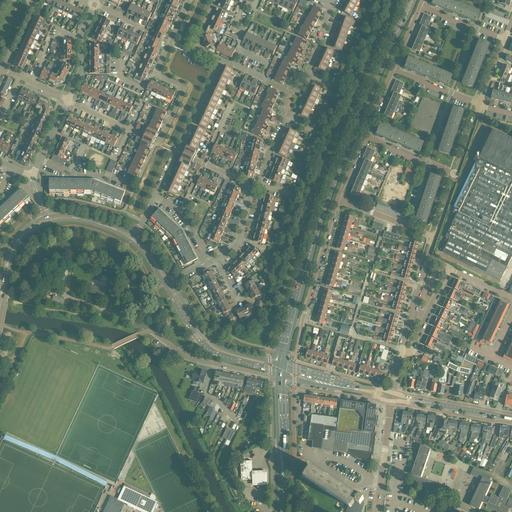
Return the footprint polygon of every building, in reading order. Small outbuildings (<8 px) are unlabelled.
[(57,0),(56,0),(53,7),(58,10),(61,2),(57,0)] [(172,0),(170,0),(169,4),(178,8),(180,4),(172,0)] [(286,0),(283,7),(288,10),(292,1),(289,0),(286,0)] [(433,0),(432,5),(438,7),(447,10),(451,0),(449,0),(433,0)] [(447,10),(457,14),(461,16),(465,6),(451,0),(447,10)] [(497,5),(505,8),(506,5),(509,7),(511,1),(507,0),(502,0),(501,3),(498,2),(497,5)] [(218,7),(227,11),(229,6),(220,1),(218,7)] [(288,10),(293,12),(297,4),(292,1),(288,10)] [(61,2),(58,10),(63,12),(66,4),(61,2)] [(353,11),(356,7),(348,2),(345,6),(353,11)] [(68,14),(71,6),(66,4),(63,12),(68,14)] [(137,7),(131,4),(127,13),(133,15),(137,7)] [(169,4),(166,9),(175,13),(178,8),(169,4)] [(72,16),(76,8),(71,6),(68,14),(72,16)] [(323,11),(314,6),(312,11),(320,16),(323,11)] [(353,11),(345,6),(342,11),(350,16),(353,11)] [(479,12),(475,10),(465,6),(461,16),(475,22),(479,12)] [(137,18),(141,9),(137,7),(133,15),(137,18)] [(76,8),(72,16),(78,19),(81,11),(76,8)] [(217,8),(214,13),(224,18),(226,12),(217,8)] [(141,9),(137,18),(143,20),(147,11),(141,9)] [(175,13),(166,9),(164,14),(173,18),(175,13)] [(143,20),(148,22),(152,13),(147,11),(143,20)] [(309,16),(317,21),(320,16),(312,11),(309,16)] [(212,18),(221,22),(224,18),(214,13),(212,18)] [(164,14),(162,19),(171,23),(173,18),(164,14)] [(424,14),(422,20),(430,23),(432,18),(424,14)] [(43,20),(36,16),(33,21),(41,25),(43,20)] [(309,16),(306,21),(315,25),(317,21),(309,16)] [(109,25),(111,21),(103,17),(101,21),(109,25)] [(342,22),(351,25),(353,20),(344,17),(342,22)] [(212,18),(210,23),(219,27),(221,22),(212,18)] [(171,23),(162,19),(160,24),(169,28),(171,23)] [(428,28),(430,23),(422,20),(419,26),(422,27),(427,29),(428,28)] [(39,30),(41,25),(33,21),(31,26),(39,30)] [(109,25),(101,21),(99,26),(107,29),(109,25)] [(304,25),(312,30),(315,25),(306,21),(304,25)] [(342,22),(341,25),(340,27),(349,30),(351,25),(342,22)] [(208,28),(217,32),(219,27),(210,23),(208,28)] [(160,24),(157,29),(167,33),(169,28),(160,24)] [(304,25),(301,30),(309,34),(312,30),(304,25)] [(37,35),(39,30),(31,26),(29,31),(37,35)] [(97,30),(105,34),(107,29),(99,26),(97,30)] [(126,30),(121,27),(117,36),(122,39),(126,30)] [(340,27),(339,29),(338,32),(347,35),(349,30),(340,27)] [(430,29),(428,28),(427,29),(422,27),(420,32),(427,35),(430,29)] [(202,37),(202,38),(212,34),(213,31),(217,33),(217,32),(208,28),(205,33),(204,34),(203,37),(202,37)] [(155,34),(154,35),(163,40),(167,33),(157,29),(155,34)] [(95,34),(103,38),(105,34),(97,30),(95,34)] [(127,41),(131,32),(126,30),(122,39),(127,41)] [(298,35),(306,40),(309,34),(301,30),(298,35)] [(37,35),(29,31),(26,36),(34,40),(37,35)] [(131,32),(127,41),(132,43),(136,34),(131,32)] [(338,32),(337,35),(336,37),(345,40),(347,35),(338,32)] [(425,41),(427,35),(420,32),(417,38),(425,41)] [(243,42),(248,44),(252,35),(247,33),(243,42)] [(95,34),(92,39),(101,43),(103,38),(95,34)] [(141,37),(136,34),(132,43),(137,45),(141,37)] [(202,38),(204,43),(214,39),(212,34),(202,38)] [(151,42),(160,46),(163,40),(154,35),(154,37),(151,42)] [(257,37),(252,35),(248,44),(253,46),(257,37)] [(32,44),(34,40),(26,36),(24,41),(32,44)] [(262,40),(257,37),(253,46),(258,48),(262,40)] [(305,41),(297,37),(295,42),(303,46),(305,41)] [(345,40),(336,37),(334,42),(344,45),(345,40)] [(415,43),(422,46),(425,41),(417,38),(415,43)] [(214,39),(204,43),(206,48),(215,44),(214,39)] [(258,48),(263,51),(267,42),(262,40),(258,48)] [(30,49),(32,44),(24,41),(22,45),(30,49)] [(479,41),(474,53),(484,57),(489,45),(479,41)] [(160,46),(151,42),(149,47),(158,51),(160,46)] [(211,49),(216,51),(221,42),(220,42),(219,46),(215,44),(206,48),(207,48),(209,50),(211,49)] [(221,42),(216,51),(221,54),(225,45),(221,42)] [(263,51),(268,53),(272,44),(267,42),(263,51)] [(292,47),(301,51),(303,46),(295,42),(292,47)] [(333,48),(342,51),(344,45),(334,42),(333,48)] [(420,52),(422,46),(415,43),(413,49),(420,52)] [(268,53),(273,55),(277,46),(272,44),(268,53)] [(28,54),(30,49),(22,45),(20,50),(28,54)] [(230,47),(225,45),(221,54),(226,56),(230,47)] [(149,47),(147,52),(156,56),(158,51),(149,47)] [(236,49),(230,47),(226,56),(231,58),(236,49)] [(290,52),(299,56),(301,51),(292,47),(290,52)] [(323,53),(332,57),(334,52),(325,48),(323,53)] [(28,54),(20,50),(18,55),(25,59),(28,54)] [(147,52),(145,57),(154,61),(156,56),(147,52)] [(290,52),(288,57),(296,61),(299,56),(290,52)] [(330,62),(332,57),(323,53),(321,58),(330,62)] [(474,53),(468,70),(478,74),(484,57),(474,53)] [(26,59),(25,59),(18,55),(13,65),(21,70),(26,59)] [(68,63),(72,63),(72,55),(63,55),(63,58),(61,58),(61,60),(68,60),(68,63)] [(154,61),(145,57),(142,62),(151,66),(154,61)] [(296,61),(288,57),(286,62),(284,61),(283,61),(294,66),(296,61)] [(327,67),(330,62),(321,58),(319,63),(327,67)] [(405,68),(419,74),(423,64),(409,58),(405,68)] [(283,61),(281,66),(290,70),(292,65),(294,66),(283,61)] [(58,66),(68,71),(72,64),(72,63),(68,63),(67,65),(62,62),(59,62),(58,66)] [(142,62),(140,67),(149,71),(151,66),(142,62)] [(325,72),(327,67),(319,63),(316,68),(325,72)] [(438,70),(423,64),(419,74),(434,80),(438,70)] [(511,68),(503,65),(501,71),(508,74),(511,68)] [(59,68),(58,71),(66,75),(68,71),(58,66),(58,68),(59,68)] [(231,75),(233,70),(224,66),(222,71),(231,75)] [(290,70),(281,66),(279,71),(287,75),(290,70)] [(140,67),(138,71),(147,76),(149,71),(140,67)] [(47,72),(43,70),(39,78),(43,80),(47,72)] [(438,70),(434,80),(448,86),(452,76),(438,70)] [(462,84),(472,88),(478,74),(468,70),(462,84)] [(52,74),(48,82),(55,85),(56,82),(60,81),(63,82),(66,75),(58,71),(56,75),(52,74)] [(147,76),(138,71),(134,79),(140,82),(141,79),(145,81),(147,76)] [(228,80),(231,75),(222,71),(220,76),(228,80)] [(279,71),(276,76),(285,80),(287,75),(279,71)] [(501,71),(499,77),(501,78),(500,82),(507,84),(511,75),(508,74),(501,71)] [(52,74),(47,72),(43,80),(48,82),(52,74)] [(0,93),(4,96),(11,80),(0,75),(0,93)] [(226,85),(228,80),(220,76),(218,81),(226,85)] [(285,80),(276,76),(274,81),(283,85),(285,80)] [(239,88),(245,91),(248,82),(243,80),(239,88)] [(150,81),(147,90),(152,92),(155,83),(150,81)] [(218,81),(215,85),(224,89),(226,85),(218,81)] [(394,86),(401,89),(403,84),(396,81),(394,86)] [(245,91),(250,93),(254,84),(248,82),(245,91)] [(155,83),(152,92),(157,94),(160,86),(155,83)] [(510,93),(510,94),(509,94),(501,93),(503,84),(499,83),(497,92),(493,91),(491,99),(511,103),(511,86),(509,93),(510,93)] [(85,95),(89,86),(84,84),(80,93),(85,95)] [(259,87),(255,85),(254,84),(250,93),(255,95),(259,87)] [(213,90),(222,94),(224,89),(215,85),(213,90)] [(319,94),(322,89),(313,85),(310,90),(319,94)] [(93,88),(89,86),(85,95),(89,97),(93,88)] [(166,88),(160,86),(157,94),(162,97),(166,88)] [(399,94),(401,89),(394,86),(392,91),(399,94)] [(98,90),(93,88),(89,97),(94,99),(98,90)] [(170,90),(166,88),(162,97),(167,99),(170,90)] [(279,92),(271,88),(268,93),(277,97),(279,92)] [(17,99),(21,101),(25,92),(21,90),(17,99)] [(102,92),(98,90),(94,99),(96,100),(94,104),(96,105),(102,92)] [(175,93),(170,90),(167,99),(172,101),(174,98),(173,98),(175,93)] [(220,99),(222,94),(213,90),(211,95),(220,99)] [(317,99),(319,94),(310,90),(308,95),(317,99)] [(392,98),(399,102),(402,96),(399,94),(392,91),(391,92),(394,93),(392,98)] [(21,101),(26,103),(30,94),(25,92),(21,101)] [(106,94),(102,92),(96,105),(98,106),(100,102),(102,103),(106,94)] [(277,97),(268,93),(266,98),(275,102),(277,97)] [(26,103),(31,105),(35,96),(30,94),(26,103)] [(111,96),(106,94),(102,103),(105,104),(103,108),(103,109),(105,109),(111,96)] [(217,104),(220,99),(211,95),(208,100),(217,104)] [(315,104),(317,99),(308,95),(306,100),(315,104)] [(35,107),(40,98),(35,96),(31,105),(35,107)] [(107,110),(109,106),(111,107),(115,98),(111,96),(105,109),(106,110),(107,110)] [(47,102),(40,98),(35,107),(40,110),(46,108),(45,106),(46,105),(47,102)] [(119,100),(115,98),(111,107),(113,108),(111,112),(112,113),(113,113),(119,100)] [(266,98),(264,103),(273,107),(275,102),(266,98)] [(396,108),(399,102),(392,98),(389,105),(396,108)] [(124,102),(119,100),(113,113),(115,114),(116,114),(118,110),(120,111),(124,102)] [(215,109),(217,104),(208,100),(206,105),(215,109)] [(312,109),(315,104),(306,100),(304,105),(312,109)] [(128,104),(124,102),(120,111),(122,112),(120,116),(120,117),(122,117),(128,104)] [(264,109),(272,113),(270,112),(273,107),(264,103),(262,108),(264,109)] [(125,118),(127,114),(129,115),(133,107),(128,104),(122,117),(124,118),(125,118)] [(213,114),(215,109),(206,105),(204,110),(213,114)] [(312,109),(304,105),(302,110),(310,114),(312,109)] [(47,119),(51,111),(47,109),(47,110),(46,108),(40,110),(38,114),(47,119)] [(454,108),(449,122),(459,126),(464,111),(454,108)] [(155,114),(164,118),(166,113),(158,109),(155,114)] [(392,118),(394,113),(387,109),(385,115),(392,118)] [(210,119),(213,114),(204,110),(202,115),(210,119)] [(308,119),(310,114),(302,110),(299,115),(308,119)] [(262,113),(260,118),(268,121),(271,117),(262,113)] [(38,114),(36,119),(45,123),(47,119),(38,114)] [(155,114),(153,119),(162,123),(164,118),(155,114)] [(208,124),(210,119),(202,115),(200,120),(208,124)] [(69,116),(66,125),(69,126),(68,128),(69,129),(74,118),(69,116)] [(78,120),(74,118),(69,129),(71,130),(72,127),(74,129),(78,120)] [(266,126),(268,121),(260,118),(258,122),(266,126)] [(36,119),(34,124),(43,128),(45,123),(36,119)] [(85,123),(83,122),(79,131),(83,133),(89,120),(87,119),(85,123)] [(159,128),(162,123),(153,119),(151,124),(159,128)] [(74,129),(79,131),(83,122),(78,120),(74,129)] [(89,120),(83,133),(82,136),(86,138),(86,137),(87,135),(91,126),(89,125),(91,121),(89,120)] [(208,124),(200,120),(197,125),(206,129),(208,124)] [(258,122),(255,128),(264,132),(266,126),(258,122)] [(449,122),(444,137),(454,140),(459,126),(449,122)] [(96,123),(94,127),(91,126),(87,135),(86,137),(91,139),(98,124),(96,123)] [(43,128),(34,124),(32,128),(41,132),(43,128)] [(100,125),(98,124),(91,139),(95,141),(96,139),(100,130),(98,130),(100,125)] [(151,124),(149,129),(157,132),(159,128),(151,124)] [(376,135),(380,136),(391,141),(395,131),(381,125),(376,135)] [(205,131),(196,127),(194,132),(203,136),(205,131)] [(32,128),(29,133),(39,137),(41,132),(32,128)] [(145,135),(144,136),(154,141),(158,133),(157,132),(149,129),(148,128),(145,135)] [(253,134),(261,138),(264,132),(255,128),(253,134)] [(295,138),(297,133),(288,129),(286,134),(295,138)] [(96,139),(101,141),(105,132),(100,130),(96,139)] [(109,134),(105,143),(110,145),(116,132),(114,131),(113,131),(111,135),(109,134)] [(405,147),(409,137),(395,131),(391,141),(405,147)] [(105,143),(109,134),(105,132),(101,141),(105,143)] [(118,133),(117,133),(116,132),(110,145),(114,147),(118,139),(116,137),(118,133)] [(201,141),(203,136),(194,132),(192,137),(201,141)] [(29,133),(27,138),(37,142),(39,137),(29,133)] [(137,136),(133,134),(131,139),(132,140),(135,142),(138,143),(140,139),(136,137),(137,136)] [(283,139),(292,143),(295,138),(286,134),(283,139)] [(153,142),(154,141),(144,136),(141,145),(150,149),(153,142)] [(70,141),(62,137),(60,141),(68,145),(70,141)] [(198,146),(201,141),(192,137),(190,141),(198,146)] [(409,137),(405,147),(419,153),(423,143),(409,137)] [(449,155),(454,140),(444,137),(439,152),(449,155)] [(25,142),(35,146),(37,142),(27,138),(25,142)] [(250,143),(253,144),(266,147),(267,145),(266,145),(262,144),(263,141),(258,140),(254,139),(251,138),(250,143)] [(290,148),(292,143),(283,139),(281,144),(290,148)] [(68,145),(60,141),(58,146),(66,150),(68,145)] [(190,141),(187,146),(196,150),(198,146),(190,141)] [(25,142),(23,147),(32,151),(35,146),(25,142)] [(9,145),(5,143),(1,151),(6,153),(9,145)] [(222,143),(220,146),(214,159),(216,160),(218,156),(221,157),(225,146),(226,145),(222,143)] [(212,158),(214,159),(220,146),(215,144),(211,153),(214,154),(212,158)] [(288,153),(290,148),(281,144),(279,149),(288,153)] [(141,145),(139,149),(148,153),(150,149),(141,145)] [(66,150),(58,146),(56,150),(64,154),(66,155),(66,154),(67,153),(68,152),(69,151),(66,150)] [(187,146),(183,154),(193,159),(196,150),(187,146)] [(221,162),(223,163),(230,148),(225,146),(221,157),(223,158),(221,162)] [(32,151),(23,147),(21,151),(30,156),(32,151)] [(229,161),(233,152),(234,150),(230,148),(223,163),(224,164),(225,164),(227,160),(229,161)] [(248,152),(250,153),(264,157),(264,154),(260,153),(260,151),(251,148),(249,148),(248,152)] [(365,154),(372,157),(375,151),(368,148),(365,154)] [(148,153),(139,149),(137,154),(145,158),(148,153)] [(285,158),(288,153),(279,149),(277,154),(285,158)] [(64,154),(56,150),(53,155),(56,156),(59,157),(62,159),(64,154)] [(21,151),(19,156),(28,160),(30,156),(21,151)] [(238,154),(233,152),(229,161),(231,162),(230,166),(230,167),(232,167),(238,154)] [(137,154),(135,159),(143,163),(145,158),(137,154)] [(180,162),(189,167),(193,159),(183,154),(180,162)] [(370,162),(372,157),(365,154),(363,159),(365,160),(373,163),(370,162)] [(276,161),(287,166),(289,161),(287,160),(274,155),(273,157),(277,159),(276,161)] [(28,160),(19,156),(17,161),(26,165),(28,160)] [(262,163),(257,162),(258,160),(249,158),(248,162),(261,166),(262,164),(262,163)] [(132,164),(141,168),(143,163),(135,159),(132,164)] [(111,160),(106,171),(111,173),(116,162),(111,160)] [(375,164),(373,163),(365,160),(363,166),(370,169),(373,170),(373,169),(375,164)] [(270,164),(283,169),(286,170),(287,166),(276,161),(275,164),(271,162),(270,164)] [(187,171),(189,167),(180,162),(178,167),(187,171)] [(511,163),(509,170),(509,172),(508,172),(503,173),(511,176),(511,163)] [(141,168),(132,164),(130,168),(139,173),(141,168)] [(281,174),(283,169),(270,164),(269,166),(273,168),(273,170),(284,175),(281,174)] [(489,172),(481,172),(481,168),(483,166),(480,165),(477,165),(474,171),(474,173),(477,175),(476,177),(476,179),(479,181),(480,178),(480,184),(483,184),(486,185),(486,183),(483,181),(485,178),(488,179),(493,179),(496,176),(489,172)] [(363,166),(361,171),(368,174),(370,169),(363,166)] [(185,176),(187,171),(178,167),(176,172),(185,176)] [(128,174),(136,178),(139,173),(130,168),(128,174)] [(267,171),(266,173),(282,179),(284,175),(273,170),(272,173),(267,171)] [(365,180),(368,174),(361,171),(358,177),(365,180)] [(182,181),(185,176),(176,172),(173,177),(182,181)] [(206,177),(207,174),(205,173),(205,174),(203,178),(200,177),(197,185),(201,187),(205,179),(206,177)] [(280,184),(282,179),(266,173),(265,175),(266,175),(270,177),(269,179),(280,184)] [(431,175),(426,190),(436,193),(441,178),(431,175)] [(180,186),(182,181),(173,177),(171,182),(180,186)] [(214,183),(210,181),(206,189),(210,191),(216,178),(214,177),(213,178),(212,180),(214,181),(214,183)] [(363,185),(365,180),(358,177),(356,182),(363,185)] [(218,179),(216,178),(210,191),(214,193),(218,185),(216,184),(218,180),(218,179)] [(201,187),(206,189),(210,181),(205,179),(201,187)] [(94,195),(120,205),(125,193),(98,182),(98,183),(96,182),(94,182),(91,182),(91,181),(49,180),(49,194),(91,194),(91,190),(93,191),(95,191),(94,195)] [(178,191),(180,186),(171,182),(169,187),(178,191)] [(361,191),(363,185),(356,182),(354,188),(361,191)] [(238,186),(233,184),(233,186),(232,185),(230,190),(239,193),(241,189),(237,187),(238,186)] [(175,196),(178,191),(169,187),(166,192),(175,196)] [(358,197),(361,191),(354,188),(351,194),(358,197)] [(0,226),(30,199),(20,189),(0,208),(0,226)] [(431,208),(436,193),(426,190),(421,204),(431,208)] [(227,194),(226,195),(228,196),(227,199),(235,202),(237,198),(227,194)] [(426,222),(429,214),(431,208),(421,204),(416,219),(426,222)] [(180,229),(159,210),(150,219),(171,238),(172,240),(185,266),(197,259),(184,234),(183,234),(182,232),(181,231),(179,229),(180,229)] [(219,211),(217,216),(233,222),(233,220),(229,218),(230,216),(221,212),(219,211)] [(353,221),(354,217),(346,215),(345,221),(359,225),(359,223),(353,221)] [(232,224),(233,222),(217,216),(215,220),(226,225),(227,223),(231,224),(232,224)] [(481,232),(482,237),(487,241),(493,242),(494,245),(498,244),(495,241),(495,239),(498,238),(494,235),(493,233),(496,233),(498,230),(501,231),(501,230),(502,231),(503,230),(499,227),(497,226),(494,227),(483,225),(484,220),(477,218),(482,222),(479,223),(483,226),(484,225),(485,228),(484,229),(479,231),(481,232)] [(213,225),(216,226),(229,231),(230,229),(225,227),(226,225),(215,220),(213,225)] [(228,233),(229,231),(216,226),(214,230),(223,234),(223,232),(228,233)] [(342,232),(356,236),(356,234),(349,232),(350,228),(343,226),(342,232)] [(221,238),(223,239),(225,240),(226,238),(222,236),(223,234),(214,230),(212,235),(221,238)] [(385,231),(385,232),(383,238),(398,242),(400,236),(385,231)] [(219,243),(221,238),(212,235),(210,239),(219,243)] [(346,245),(348,245),(357,248),(358,246),(346,243),(347,239),(340,237),(338,243),(346,245)] [(409,246),(417,248),(419,243),(401,238),(400,241),(407,243),(407,245),(409,246)] [(255,255),(259,252),(252,245),(249,249),(255,255)] [(407,255),(415,257),(416,252),(398,247),(398,250),(407,253),(407,255)] [(252,259),(255,255),(249,249),(245,252),(252,259)] [(248,262),(252,259),(245,252),(242,256),(248,262)] [(342,258),(343,254),(336,252),(334,258),(348,262),(351,263),(352,260),(349,259),(349,260),(342,258)] [(503,252),(502,255),(497,253),(494,260),(506,265),(509,259),(506,258),(508,254),(503,252)] [(250,264),(248,262),(242,256),(238,259),(245,266),(247,268),(250,264)] [(404,264),(412,266),(413,262),(396,257),(395,259),(405,262),(404,264)] [(245,266),(238,259),(235,262),(242,269),(245,266)] [(235,262),(232,266),(238,273),(240,270),(242,272),(243,271),(242,269),(235,262)] [(340,266),(333,263),(331,269),(349,274),(349,272),(339,269),(340,266)] [(240,275),(238,273),(232,266),(230,268),(229,267),(226,270),(229,273),(230,272),(233,275),(233,276),(236,279),(240,275)] [(402,271),(402,273),(410,275),(411,271),(393,266),(393,268),(402,271)] [(491,266),(489,271),(500,274),(499,276),(505,277),(507,270),(491,266)] [(207,269),(199,273),(201,277),(204,275),(206,280),(214,276),(211,271),(208,273),(207,269)] [(336,280),(337,276),(330,274),(328,280),(342,284),(343,282),(336,280)] [(216,281),(214,276),(206,280),(203,282),(205,287),(209,285),(216,281)] [(247,282),(248,283),(245,284),(248,289),(255,285),(253,280),(251,278),(247,282)] [(398,287),(406,289),(407,284),(390,279),(389,282),(399,284),(398,287)] [(464,286),(465,284),(455,279),(453,283),(468,290),(469,288),(464,286)] [(209,285),(211,290),(219,286),(216,281),(209,285)] [(468,290),(453,283),(451,288),(459,291),(460,289),(463,290),(463,291),(473,296),(474,294),(468,290)] [(250,294),(258,290),(255,285),(248,289),(250,294)] [(106,288),(95,286),(92,286),(90,293),(104,295),(106,288)] [(211,290),(208,291),(210,296),(221,291),(219,286),(211,290)] [(395,296),(403,298),(405,293),(391,289),(387,288),(386,291),(390,292),(396,293),(395,296)] [(260,289),(258,290),(250,294),(253,299),(255,298),(256,300),(262,297),(263,296),(260,289)] [(342,298),(338,297),(333,295),(334,295),(332,294),(333,291),(325,289),(324,295),(341,300),(342,298)] [(451,289),(449,293),(463,300),(464,298),(459,295),(460,293),(451,289)] [(216,299),(224,295),(221,291),(210,296),(213,301),(216,299)] [(447,297),(454,301),(455,298),(462,302),(463,300),(449,293),(447,297)] [(216,299),(218,304),(226,300),(224,295),(216,299)] [(342,300),(341,300),(324,295),(322,301),(329,303),(330,299),(341,302),(342,300)] [(393,303),(393,305),(401,307),(402,303),(388,299),(384,298),(382,297),(381,299),(387,301),(388,301),(393,303)] [(454,302),(446,298),(444,302),(456,308),(459,309),(460,307),(453,304),(454,302)] [(229,305),(226,300),(218,304),(221,309),(229,305)] [(497,306),(506,311),(510,304),(500,300),(497,306)] [(329,306),(329,303),(322,301),(320,306),(328,308),(330,308),(334,310),(335,308),(329,306)] [(444,302),(442,307),(454,312),(455,310),(456,308),(444,302)] [(382,308),(382,307),(399,312),(401,307),(393,305),(392,307),(383,304),(378,303),(377,307),(382,308)] [(246,306),(251,316),(253,321),(256,318),(255,315),(254,312),(255,312),(251,304),(246,306)] [(217,311),(219,314),(223,312),(223,314),(224,314),(225,317),(229,314),(228,312),(231,310),(229,305),(221,309),(217,311)] [(241,309),(245,317),(246,319),(251,316),(246,306),(241,309)] [(497,306),(494,311),(504,316),(506,311),(497,306)] [(452,312),(442,308),(440,312),(452,318),(453,316),(451,315),(452,312)] [(236,311),(240,319),(245,317),(241,309),(236,311)] [(397,320),(398,315),(381,311),(380,313),(384,314),(390,316),(389,318),(397,320)] [(504,316),(494,311),(492,316),(502,321),(504,316)] [(440,312),(438,316),(445,320),(447,321),(448,319),(451,320),(452,318),(440,312)] [(492,316),(489,321),(499,326),(502,321),(492,316)] [(445,321),(437,317),(435,322),(457,332),(458,329),(454,328),(455,327),(451,325),(451,326),(447,325),(444,323),(445,321)] [(342,318),(341,322),(352,325),(351,327),(353,321),(346,319),(342,318)] [(387,327),(394,329),(396,325),(378,320),(377,322),(387,325),(387,327)] [(489,321),(487,326),(497,331),(499,326),(489,321)] [(435,322),(433,326),(443,330),(444,328),(446,329),(449,331),(448,332),(460,337),(461,334),(457,332),(435,322)] [(485,331),(495,336),(497,331),(487,326),(485,331)] [(439,332),(440,330),(433,327),(431,331),(451,341),(452,338),(447,335),(446,336),(439,332)] [(384,336),(392,339),(393,334),(376,329),(375,332),(385,334),(384,336)] [(449,344),(451,341),(431,331),(429,335),(436,339),(437,337),(445,341),(445,342),(449,344)] [(485,331),(482,336),(492,341),(495,336),(485,331)] [(428,336),(426,341),(444,349),(445,347),(437,343),(438,341),(428,336)] [(482,336),(480,341),(490,346),(492,341),(482,336)] [(424,345),(432,348),(433,346),(445,352),(446,350),(444,349),(426,341),(424,345)] [(421,351),(431,356),(433,351),(424,346),(421,351)] [(311,359),(314,350),(312,349),(311,351),(308,350),(305,357),(311,359)] [(384,350),(381,359),(385,361),(389,351),(384,350)] [(319,353),(316,361),(322,362),(325,353),(323,353),(322,354),(319,353)] [(511,356),(505,353),(503,358),(509,361),(511,362),(511,356)] [(463,358),(460,356),(457,355),(454,360),(456,361),(459,362),(461,363),(464,358),(463,358)] [(466,355),(464,360),(475,365),(478,360),(466,355)] [(337,367),(340,358),(338,357),(338,359),(334,358),(332,365),(337,367)] [(348,362),(345,361),(343,368),(348,370),(351,362),(351,360),(349,360),(348,362)] [(447,366),(448,367),(457,372),(460,367),(449,362),(447,366)] [(449,387),(454,387),(455,382),(456,377),(451,376),(452,375),(447,374),(448,367),(442,364),(440,376),(439,381),(438,384),(439,384),(437,393),(443,394),(445,385),(445,383),(446,383),(450,384),(449,387)] [(364,375),(367,365),(365,365),(364,366),(360,365),(358,373),(364,375)] [(490,366),(487,372),(495,375),(498,369),(490,365),(490,366)] [(469,375),(471,369),(460,367),(458,372),(469,375)] [(375,378),(378,368),(376,368),(375,370),(371,369),(369,376),(375,378)] [(194,372),(192,380),(194,380),(193,385),(200,387),(201,383),(203,383),(205,376),(205,375),(206,372),(198,369),(197,373),(194,372)] [(414,370),(413,377),(409,377),(408,381),(410,381),(408,387),(409,388),(411,388),(414,388),(417,371),(414,370)] [(220,382),(221,373),(216,372),(214,380),(213,380),(212,385),(218,386),(220,382)] [(439,381),(440,376),(437,375),(436,380),(435,380),(434,384),(432,384),(431,391),(431,392),(436,393),(438,381),(439,381)] [(471,380),(470,380),(466,394),(466,393),(471,395),(474,385),(472,384),(475,376),(473,375),(471,380)] [(256,389),(258,381),(253,380),(251,388),(251,387),(250,391),(253,392),(254,388),(256,389)] [(263,382),(258,381),(256,389),(254,396),(259,398),(260,396),(265,397),(266,391),(261,390),(263,382)] [(455,382),(454,387),(454,388),(452,394),(455,394),(454,396),(461,397),(463,388),(463,384),(455,382)] [(490,398),(493,399),(500,383),(496,382),(495,386),(494,386),(490,398)] [(500,383),(493,399),(497,401),(503,385),(500,383)] [(199,389),(193,387),(192,391),(191,390),(188,400),(199,404),(203,395),(198,393),(199,389)] [(209,405),(212,400),(203,396),(200,403),(209,407),(209,405)] [(312,405),(312,403),(313,397),(310,397),(304,396),(303,408),(311,409),(312,405)] [(309,432),(308,441),(312,441),(312,448),(320,449),(348,453),(358,460),(371,462),(372,456),(372,455),(375,433),(375,432),(375,430),(375,427),(376,426),(376,421),(377,416),(375,415),(376,405),(341,400),(338,418),(329,417),(311,414),(311,419),(310,424),(309,432)] [(214,408),(210,406),(206,414),(210,416),(213,410),(214,408)] [(210,416),(209,419),(213,422),(216,415),(217,412),(213,410),(210,416)] [(412,413),(408,412),(405,425),(405,426),(401,433),(404,434),(408,427),(409,420),(411,421),(412,413)] [(412,437),(413,436),(416,429),(418,430),(419,428),(420,426),(422,415),(417,414),(416,421),(417,422),(417,424),(416,424),(415,428),(412,426),(407,435),(412,437)] [(439,432),(444,435),(445,435),(448,420),(442,419),(441,425),(440,425),(437,431),(434,430),(431,437),(435,439),(439,432)] [(227,428),(223,438),(227,439),(231,430),(227,428)] [(416,429),(413,436),(418,438),(422,431),(418,430),(416,429)] [(227,439),(230,441),(235,432),(231,430),(227,439)] [(55,456),(5,435),(4,439),(54,461),(105,486),(107,482),(56,456),(55,456)] [(503,454),(510,443),(506,441),(500,452),(503,454)] [(430,448),(421,445),(411,474),(413,475),(411,483),(427,488),(428,488),(437,491),(439,486),(440,484),(435,482),(420,477),(430,448)] [(251,461),(241,461),(241,480),(252,479),(252,472),(252,461),(251,461)] [(310,466),(304,477),(349,506),(351,507),(354,501),(360,505),(362,502),(362,501),(364,499),(358,495),(359,495),(358,493),(355,491),(354,493),(354,494),(310,466)] [(493,510),(496,511),(507,511),(508,511),(510,507),(511,508),(511,499),(509,499),(509,501),(507,500),(511,490),(504,486),(498,497),(492,494),(490,498),(485,495),(492,482),(489,480),(492,476),(474,467),(470,475),(481,480),(470,505),(479,509),(482,502),(487,505),(486,507),(493,511),(493,510)] [(267,485),(267,471),(252,471),(252,485),(267,485)] [(153,511),(158,503),(154,501),(149,499),(150,496),(125,484),(119,496),(119,498),(123,500),(125,499),(129,501),(128,504),(128,505),(128,506),(142,511),(153,511)] [(120,511),(125,503),(118,499),(110,496),(102,511),(120,511)] [(349,506),(346,511),(360,511),(362,506),(360,505),(354,501),(351,507),(349,506)]
